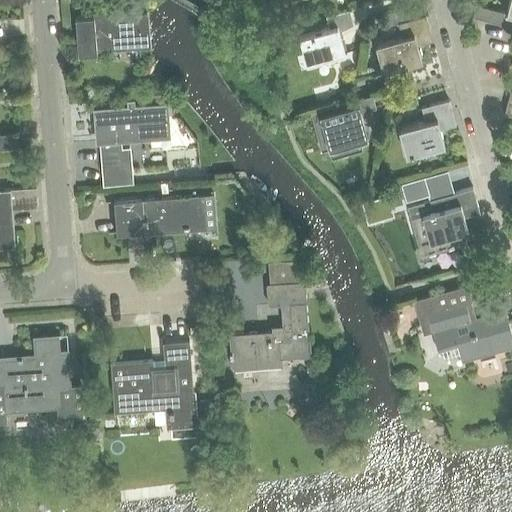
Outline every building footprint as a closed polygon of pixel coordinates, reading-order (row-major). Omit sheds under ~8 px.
[(511,0),(509,0),(506,11),(505,11),(504,12),(476,4),(473,16),(511,26),(511,0)] [(415,36),(429,32),(430,33),(430,32),(426,15),(410,20),(406,8),(385,14),(388,26),(399,23),(402,37),(375,44),(383,71),(422,61),(415,36)] [(354,25),(350,11),(350,10),(326,16),(329,28),(299,36),(306,63),(345,53),(339,32),(354,25)] [(147,13),(146,13),(76,17),(78,56),(97,54),(97,50),(150,46),(147,13)] [(376,107),(373,95),(334,105),(310,112),(320,151),(368,137),(361,111),(376,107)] [(127,107),(95,110),(95,111),(96,122),(97,142),(101,141),(104,174),(131,172),(129,148),(123,149),(122,140),(128,139),(169,136),(167,104),(135,107),(134,99),(127,100),(127,107)] [(405,101),(408,109),(415,107),(413,99),(405,101)] [(438,121),(453,117),(453,118),(454,117),(449,100),(422,108),(426,121),(399,129),(406,156),(445,145),(438,121)] [(0,148),(17,147),(16,132),(0,133),(0,148)] [(424,177),(401,184),(406,201),(428,195),(429,195),(424,177)] [(0,189),(0,245),(13,245),(9,202),(37,199),(37,187),(15,189),(0,189)] [(478,205),(473,188),(407,206),(421,255),(466,242),(463,232),(468,230),(462,209),(478,205)] [(106,201),(108,233),(202,226),(199,194),(106,201)] [(388,195),(362,203),(366,217),(392,210),(388,195)] [(311,356),(306,280),(267,283),(269,306),(281,305),(283,329),(229,333),(231,366),(280,363),(280,359),(311,356)] [(462,361),(511,347),(511,335),(505,310),(476,318),(467,285),(414,299),(423,333),(433,331),(439,353),(446,357),(459,353),(462,361)] [(0,359),(0,421),(4,421),(4,413),(60,409),(60,417),(86,415),(84,387),(73,388),(70,350),(60,351),(59,336),(35,337),(37,357),(0,359)] [(113,364),(111,365),(115,413),(165,410),(167,428),(198,426),(196,389),(193,389),(189,342),(163,345),(165,371),(155,372),(154,361),(153,361),(153,363),(113,366),(113,364)] [(209,400),(200,400),(201,421),(210,420),(209,400)]
